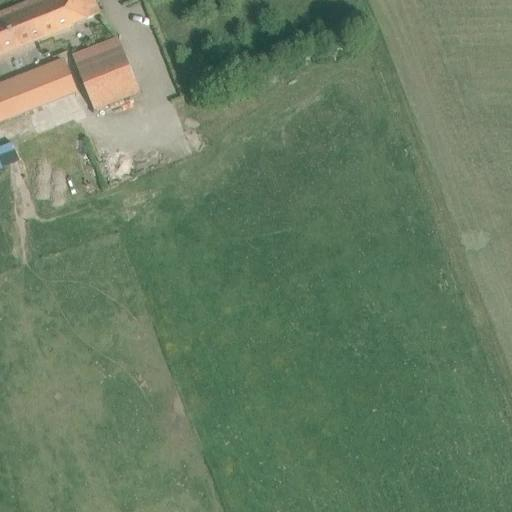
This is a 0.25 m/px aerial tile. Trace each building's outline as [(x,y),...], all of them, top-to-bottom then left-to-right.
[(98,15),(92,0),(50,0),(47,2),(45,0),(36,0),(15,9),(21,24),(29,21),(37,41),(72,27),(72,25),(98,15)] [(21,24),(15,9),(0,14),(0,55),(37,41),(29,21),(21,24)] [(118,39),(73,57),(95,111),(139,93),(118,39)] [(64,61),(0,86),(0,123),(77,93),(64,61)] [(0,147),(0,169),(20,161),(12,142),(0,147)]
